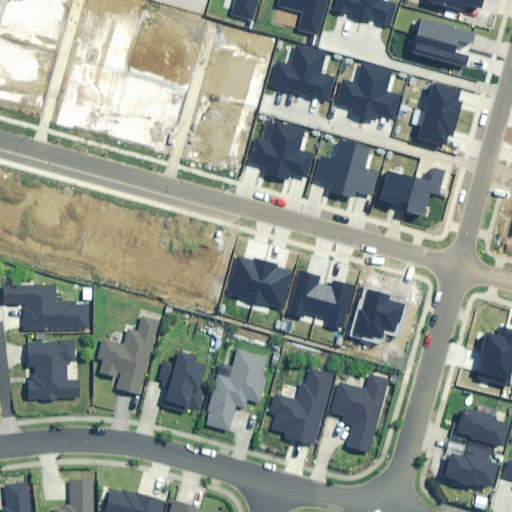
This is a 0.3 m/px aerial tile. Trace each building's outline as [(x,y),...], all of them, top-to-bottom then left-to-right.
[(204,0),(172,0),(171,5),(192,11),(194,6),(202,8),(204,0)] [(233,0),(229,16),(249,21),(255,0),(233,0)] [(316,36),(325,0),(277,0),(276,7),(301,14),(296,31),(316,36)] [(349,18),(360,21),(366,0),(335,0),(332,13),(344,16),(345,12),(350,13),(349,18)] [(375,25),(388,28),(394,5),(380,1),(380,0),(366,0),(360,21),(370,24),(371,20),(376,21),(375,25)] [(477,0),(424,0),(424,3),(458,13),(460,6),(475,11),(478,0),(477,0)] [(471,35),(418,20),(409,55),(461,70),(464,61),(448,57),(452,42),(468,46),(471,35)] [(296,95),(309,50),(294,46),(288,66),(275,63),(268,87),(296,95)] [(309,50),(296,95),(325,103),(332,78),(319,75),(324,54),(309,50)] [(349,117),(361,120),(375,69),(360,65),(354,84),(342,81),(335,104),(351,109),(349,117)] [(375,69),(361,120),(373,123),(375,116),(392,120),(398,97),(384,93),(390,73),(375,69)] [(456,93),(428,86),(421,112),(453,121),(458,104),(453,103),(456,93)] [(413,141),(441,149),(443,139),(448,140),(453,121),(421,112),(413,141)] [(262,175),(274,179),(288,128),(273,123),(267,143),(255,139),(248,163),(264,168),(262,175)] [(288,128),(274,179),(286,182),(288,174),(305,179),(311,156),(297,152),(303,132),(288,128)] [(326,194),(338,197),(352,146),(337,142),(331,162),(319,158),(312,182),(328,186),(326,194)] [(352,146),(338,197),(350,200),(352,193),(369,198),(375,175),(361,171),(367,150),(352,146)] [(409,181),(402,206),(399,215),(417,220),(424,196),(433,198),(440,173),(429,170),(425,184),(409,180),(409,181)] [(409,181),(384,174),(375,203),(392,208),(393,204),(402,206),(409,181)] [(256,301),(268,259),(256,256),(254,260),(239,256),(228,293),(256,301)] [(279,262),(268,259),(256,301),(283,309),(294,271),(278,267),(279,262)] [(317,315),(326,284),(320,283),(322,276),(301,270),(289,314),(304,318),(306,312),(317,315)] [(332,286),(326,284),(317,315),(330,319),(328,324),(343,328),(355,285),(334,279),(332,286)] [(56,285),(4,285),(4,303),(24,303),(24,329),(90,329),(90,304),(76,304),(76,301),(56,301),(56,285)] [(362,308),(355,331),(383,339),(387,328),(399,331),(407,304),(392,299),(393,294),(371,288),(365,309),(362,308)] [(159,323),(142,319),(138,333),(129,331),(124,347),(106,342),(98,374),(119,380),(116,391),(138,397),(159,323)] [(477,376),(506,384),(510,374),(511,374),(511,329),(500,326),(499,332),(488,329),(482,347),(485,348),(477,376)] [(29,365),(34,365),(34,373),(34,380),(28,379),(28,398),(80,399),(80,378),(69,378),(69,361),(75,361),(75,341),(29,341),(29,365)] [(266,359),(237,352),(230,378),(220,376),(217,375),(204,426),(229,433),(235,408),(244,410),(246,402),(260,406),(266,381),(260,380),(266,359)] [(163,391),(162,398),(167,399),(166,403),(190,409),(194,390),(199,391),(204,366),(192,364),(194,356),(178,353),(174,368),(164,365),(159,390),(163,391)] [(477,363),(464,358),(458,373),(471,378),(477,363)] [(298,399),(277,393),(271,412),(278,414),(274,428),(288,432),(287,436),(315,444),(335,375),(312,368),(307,385),(303,384),(298,399)] [(389,379),(371,375),(367,389),(341,382),(333,412),(346,415),(345,421),(354,423),(348,447),(370,453),(389,379)] [(470,431),(467,443),(491,450),(493,441),(503,443),(509,420),(497,416),(497,414),(464,404),(458,428),(470,431)] [(491,450),(467,443),(464,454),(452,450),(445,474),(479,484),(480,480),(492,483),(499,461),(488,458),(491,450)] [(29,511),(27,481),(4,484),(6,507),(2,507),(2,511),(29,511)] [(68,509),(54,510),(53,511),(92,511),(92,483),(67,483),(68,509)] [(158,511),(161,502),(112,490),(106,511),(158,511)]
